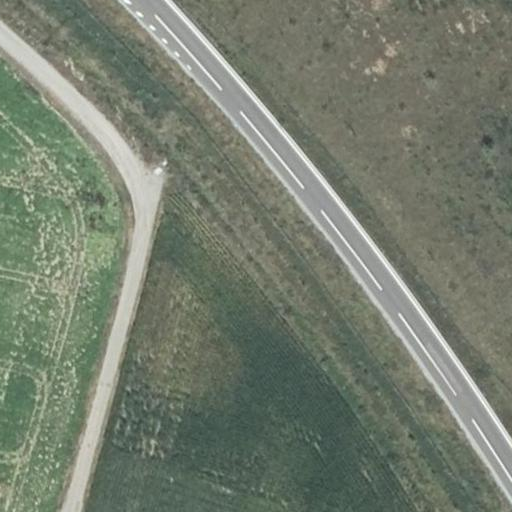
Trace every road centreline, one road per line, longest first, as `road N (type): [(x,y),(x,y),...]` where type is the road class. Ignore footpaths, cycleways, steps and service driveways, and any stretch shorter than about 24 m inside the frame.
road 1 (motorway): [(152,0),(318,190),(511,466)]
road 2 (track): [(68,511),(149,200),(108,136),(0,34)]
road 3 (track): [(149,200),(161,146),(437,511)]
